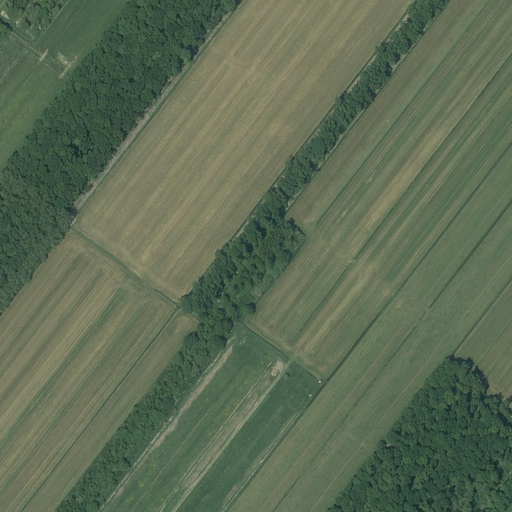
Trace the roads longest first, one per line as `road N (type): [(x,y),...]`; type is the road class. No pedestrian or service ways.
road 1 (track): [(292,358),(173,511)]
road 2 (track): [(84,0),(0,110)]
